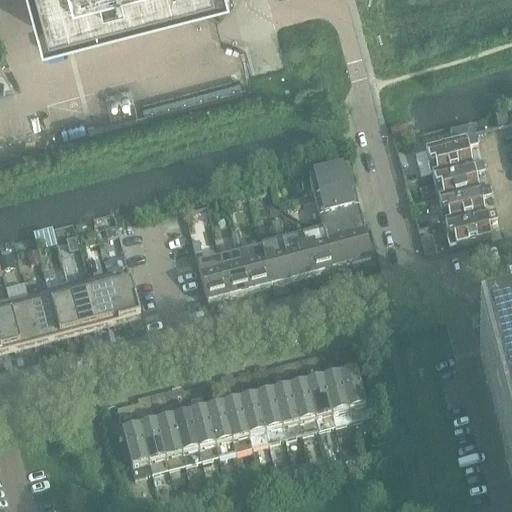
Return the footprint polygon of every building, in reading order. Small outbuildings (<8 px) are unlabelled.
[(33,0),(42,35),(178,0),(33,0)] [(241,89),(240,83),(223,87),(225,93),(241,89)] [(223,87),(207,91),(209,98),(225,93),(223,87)] [(207,91),(191,96),(193,102),(209,98),(207,91)] [(191,96),(175,100),(176,106),(193,102),(191,96)] [(132,108),(133,106),(133,105),(134,104),(133,102),(132,101),(131,100),(130,99),(128,99),(127,100),(126,101),(125,102),(125,104),(125,105),(125,106),(126,107),(128,108),(129,108),(131,108),(132,108)] [(175,100),(158,104),(160,111),(176,106),(175,100)] [(120,110),(122,109),(122,108),(122,106),(122,105),(121,104),(120,103),(118,102),(117,102),(115,103),(114,104),(114,105),(113,106),(113,108),(114,109),(115,110),(116,111),(118,111),(119,111),(120,110)] [(158,104),(142,109),(144,115),(160,111),(158,104)] [(511,115),(495,120),(498,131),(511,127),(511,115)] [(406,128),(390,132),(394,147),(403,145),(408,137),(406,128)] [(475,138),(461,142),(462,146),(426,155),(430,169),(435,168),(437,177),(472,168),(467,151),(478,148),(475,138)] [(437,177),(432,179),(436,193),(441,192),(444,201),(478,193),(474,178),(485,175),(482,166),(472,168),(437,177)] [(347,172),(309,182),(313,200),(314,203),(353,193),(347,172)] [(480,202),(491,199),(489,190),(478,193),(444,201),(438,203),(442,217),(447,216),(450,225),(484,216),(480,202)] [(313,200),(303,203),(305,210),(315,207),(320,224),(358,214),(353,193),(314,203),(313,200)] [(303,203),(292,206),(294,212),(305,210),(303,203)] [(358,214),(320,224),(323,236),(324,236),(334,274),(370,265),(371,265),(372,265),(358,214)] [(491,241),(487,226),(497,223),(495,214),(484,216),(450,225),(445,227),(448,241),(453,240),(456,250),(491,241)] [(279,224),(273,226),(276,237),(282,235),(279,224)] [(116,231),(105,234),(107,244),(119,241),(116,231)] [(95,235),(87,237),(90,249),(98,247),(95,235)] [(238,235),(231,237),(234,248),(240,246),(238,235)] [(278,247),(261,252),(271,291),(292,285),(282,247),(285,246),(282,235),(276,237),(278,247)] [(323,236),(303,241),(313,280),(334,274),(324,236),(323,236)] [(432,239),(420,242),(424,259),(437,256),(432,239)] [(285,246),(282,247),(292,285),(313,280),(303,241),(285,246)] [(76,242),(67,244),(70,255),(79,253),(76,242)] [(198,245),(192,247),(195,258),(201,256),(198,245)] [(234,248),(236,258),(219,263),(229,302),(250,296),(240,258),(243,257),(240,246),(234,248)] [(243,257),(240,258),(250,296),(271,291),(261,252),(243,257)] [(37,256),(28,258),(31,269),(40,267),(37,256)] [(10,259),(0,261),(0,262),(3,274),(13,271),(10,259)] [(219,263),(197,269),(208,307),(229,302),(219,263)] [(129,279),(127,273),(107,278),(121,329),(140,324),(129,279)] [(107,278),(87,284),(101,335),(121,329),(107,278)] [(87,284),(68,289),(81,340),(101,335),(87,284)] [(68,289),(48,294),(61,345),(81,340),(68,289)] [(48,294),(28,299),(41,350),(61,345),(48,294)] [(28,299),(8,304),(21,355),(41,350),(28,299)] [(8,304),(0,306),(0,354),(2,361),(21,355),(8,304)] [(509,348),(479,356),(511,481),(511,339),(507,340),(509,348)] [(350,352),(338,356),(340,365),(352,362),(350,352)] [(336,366),(333,357),(321,360),(324,369),(336,366)] [(316,361),(304,364),(307,374),(319,370),(316,361)] [(300,365),(288,369),(290,378),(302,375),(300,365)] [(265,370),(253,373),(257,387),(269,383),(265,370)] [(286,379),(283,370),(271,373),(274,382),(286,379)] [(250,378),(238,382),(240,391),(252,388),(250,378)] [(340,382),(351,428),(369,423),(357,378),(340,382)] [(236,392),(232,379),(220,382),(224,395),(236,392)] [(340,382),(323,387),(335,432),(351,428),(340,382)] [(217,387),(205,390),(207,400),(219,396),(217,387)] [(323,387),(306,391),(318,437),(335,432),(323,387)] [(306,391),(290,395),(301,441),(318,437),(306,391)] [(182,392),(170,395),(174,408),(186,405),(182,392)] [(200,392),(188,395),(190,404),(202,401),(200,392)] [(290,395),(273,400),(285,445),(301,441),(290,395)] [(166,396),(154,399),(157,413),(169,410),(166,396)] [(273,400),(256,404),(268,450),(285,445),(273,400)] [(153,414),(149,401),(137,404),(141,417),(153,414)] [(256,404),(240,408),(252,454),(268,450),(256,404)] [(240,408),(223,413),(235,458),(252,454),(240,408)] [(133,409),(116,413),(119,423),(136,418),(133,409)] [(223,413),(206,417),(218,463),(235,458),(223,413)] [(206,417),(190,421),(202,467),(218,463),(206,417)] [(190,421),(173,426),(185,471),(202,467),(190,421)] [(173,426),(157,430),(169,476),(185,471),(173,426)] [(157,430),(140,434),(152,480),(169,476),(157,430)] [(140,434),(123,439),(135,485),(152,480),(140,434)]
